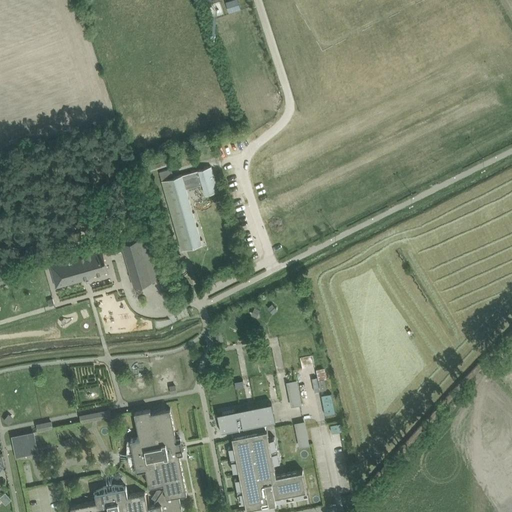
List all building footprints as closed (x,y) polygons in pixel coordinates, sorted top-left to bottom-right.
[(215,20),(228,16),(224,4),(212,7),(215,20)] [(202,243),(186,188),(203,183),(206,194),(218,190),(211,166),(198,169),(199,170),(182,174),(162,180),(182,249),(202,243)] [(41,231),(30,235),(34,242),(44,238),(41,231)] [(134,286),(159,279),(147,236),(122,243),(134,286)] [(103,249),(102,249),(100,240),(83,245),(86,253),(75,256),(75,254),(49,262),(54,277),(56,287),(91,277),(91,276),(109,270),(106,261),(103,249)] [(272,303),(268,307),(273,313),(277,309),(272,303)] [(257,317),(260,309),(255,306),(251,314),(257,317)] [(221,324),(213,325),(216,341),(224,340),(221,324)] [(320,390),(326,389),(324,378),(325,378),(324,367),(316,368),(320,390)] [(292,406),(302,404),(297,379),(287,381),(292,406)] [(335,413),(331,392),(321,394),(325,414),(335,413)] [(241,408),(218,413),(222,432),(232,430),(233,435),(232,436),(234,445),(239,470),(240,476),(245,502),(247,508),(263,505),(262,501),(268,500),(269,503),(277,502),(275,496),(307,490),(303,470),(276,475),(274,463),(269,438),(267,429),(266,423),(275,421),(272,402),(270,402),(271,406),(241,412),(241,408)] [(97,501),(71,506),(72,511),(182,511),(179,496),(178,497),(178,494),(187,492),(179,452),(183,451),(181,439),(177,439),(170,408),(151,412),(150,408),(135,411),(140,437),(131,439),(137,470),(146,468),(149,485),(164,482),(165,489),(163,490),(155,502),(155,504),(148,506),(145,491),(131,494),(128,494),(126,486),(95,492),(97,501)] [(111,411),(80,417),(81,422),(99,418),(112,416),(111,411)] [(9,414),(4,420),(9,423),(13,418),(9,414)] [(299,447),(300,446),(309,445),(305,420),(295,422),(299,447)] [(52,422),(37,425),(38,431),(53,427),(52,422)] [(332,432),(342,430),(340,423),(331,424),(331,426),(332,432)] [(13,444),(14,450),(16,458),(18,457),(39,453),(35,432),(34,430),(12,435),(13,444)]
